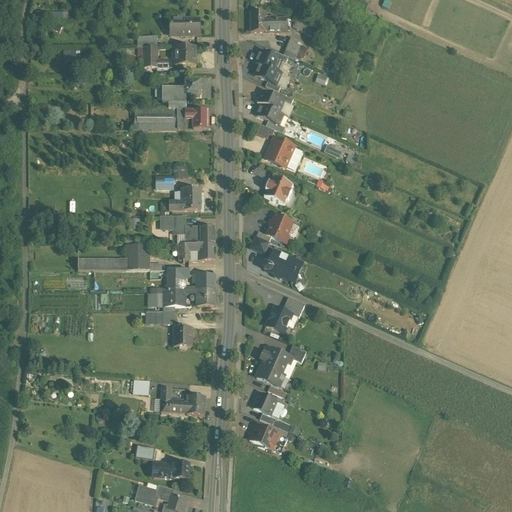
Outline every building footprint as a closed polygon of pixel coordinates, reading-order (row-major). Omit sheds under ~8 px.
[(266,14),(250,15),(250,35),(266,35),(266,20),(266,14)] [(184,17),(173,17),(173,31),(181,31),(181,22),(184,22),(184,17)] [(276,22),(276,20),(266,20),(266,35),(284,34),(284,35),(290,35),(290,23),(284,22),(276,22)] [(293,29),(308,35),(311,27),(295,21),(293,29)] [(184,22),(181,22),(181,31),(181,38),(198,38),(198,37),(201,37),(201,29),(198,29),(198,22),(184,22)] [(157,39),(137,39),(137,50),(143,50),(157,49),(157,39)] [(301,44),(290,39),(285,52),(296,56),(300,47),(301,44)] [(305,50),(300,47),(296,56),(295,59),(301,62),(305,50)] [(168,62),(157,62),(157,49),(143,50),(143,57),(143,70),(152,70),(157,70),(168,70),(168,62)] [(194,61),(194,49),(175,49),(175,67),(195,67),(195,61),(194,61)] [(63,53),(63,66),(75,65),(75,52),(63,53)] [(296,56),(285,52),(283,57),(294,62),(295,59),(296,56)] [(273,60),(259,54),(254,65),(281,76),(276,74),(281,64),(281,63),(273,60)] [(288,60),(275,54),(273,60),(281,63),(281,64),(285,66),(288,60)] [(281,76),(254,65),(259,67),(254,78),(267,84),(276,87),(281,76)] [(317,75),(315,83),(324,86),(326,78),(317,75)] [(281,76),(276,87),(280,89),(285,91),(290,80),(281,76)] [(200,83),(185,83),(185,90),(185,98),(186,99),(200,98),(200,83)] [(276,87),(267,84),(265,89),(276,94),(278,95),(280,89),(276,87)] [(185,90),(161,90),(161,105),(167,105),(168,105),(185,105),(186,105),(186,99),(185,98),(185,90)] [(274,100),(261,94),(257,105),(261,107),(278,115),(283,104),(274,100)] [(278,95),(276,94),(274,100),(283,104),(291,107),(293,102),(278,95)] [(278,115),(261,107),(256,118),(268,123),(278,128),(283,117),(278,115)] [(158,111),(134,111),(134,131),(185,131),(185,121),(185,114),(185,111),(168,111),(158,111)] [(208,114),(192,114),(192,121),(192,131),(207,132),(208,114)] [(278,128),(268,123),(265,129),(274,133),(282,136),(285,131),(278,128)] [(271,138),(274,133),(265,129),(260,127),(256,136),(267,141),(268,137),(271,138)] [(294,150),(274,141),(266,162),(285,170),(285,169),(293,151),(294,150)] [(326,145),(323,154),(338,160),(342,152),(326,145)] [(302,155),(293,151),(285,169),(294,173),(302,155)] [(348,155),(345,161),(353,165),(356,159),(348,155)] [(175,180),(188,177),(186,168),(173,170),(175,180)] [(293,188),(272,179),(272,180),(270,185),(269,185),(269,184),(268,184),(265,192),(265,193),(266,192),(267,193),(264,198),(263,199),(284,208),(284,207),(286,201),(287,202),(288,202),(291,194),(290,194),(289,194),(292,188),(293,188)] [(317,182),(315,188),(327,192),(329,186),(317,182)] [(200,205),(200,192),(183,192),(183,205),(200,205)] [(183,205),(169,205),(169,213),(183,213),(183,205)] [(200,205),(183,205),(183,213),(200,213),(200,205)] [(172,220),(160,220),(161,228),(166,232),(186,232),(186,229),(186,218),(172,218),(172,220)] [(292,226),(275,218),(267,237),(271,239),(281,244),(286,246),(289,239),(286,238),(292,226)] [(200,229),(186,229),(186,232),(186,247),(189,247),(200,247),(200,229)] [(214,229),(200,229),(200,247),(214,246),(214,229)] [(267,237),(258,234),(256,239),(269,245),(271,239),(267,237)] [(269,245),(256,239),(255,239),(249,251),(264,257),(265,255),(267,256),(269,251),(267,250),(269,245)] [(214,246),(200,247),(200,263),(214,263),(214,246)] [(149,247),(126,247),(126,264),(126,273),(149,273),(149,266),(149,247)] [(186,247),(179,247),(179,263),(189,263),(189,247),(186,247)] [(264,269),(266,271),(292,284),(296,275),(298,274),(301,267),(273,254),(269,265),(266,265),(264,267),(264,269)] [(126,264),(77,263),(78,273),(126,273),(126,264)] [(215,278),(197,278),(197,292),(215,292),(215,278)] [(168,292),(166,292),(166,291),(163,291),(163,297),(163,309),(177,309),(177,292),(168,292)] [(183,292),(177,292),(177,309),(185,309),(185,295),(185,293),(185,292),(183,292)] [(215,292),(197,292),(197,307),(215,307),(215,292)] [(148,297),(147,309),(163,309),(163,297),(148,297)] [(304,307),(288,300),(282,313),(292,317),(299,320),(304,307)] [(282,313),(274,309),(265,328),(284,336),(292,317),(282,313)] [(146,314),(145,326),(163,326),(163,319),(164,314),(146,314)] [(192,330),(175,330),(174,349),(191,349),(192,330)] [(306,355),(292,348),(287,359),(292,362),(301,366),(306,355)] [(278,355),(269,351),(269,352),(265,360),(261,369),(283,379),(284,379),(292,362),(287,359),(283,358),(283,357),(278,355)] [(203,357),(186,357),(185,376),(202,376),(203,357)] [(283,379),(261,369),(256,380),(278,390),(283,379)] [(149,384),(134,383),(133,392),(148,393),(149,384)] [(170,390),(162,389),(161,415),(169,415),(170,404),(170,390)] [(286,396),(270,389),(267,394),(283,401),(286,396)] [(276,404),(259,397),(253,411),(270,418),(276,404)] [(205,400),(188,398),(187,408),(187,415),(187,416),(204,417),(205,400)] [(183,404),(170,404),(169,414),(187,415),(187,408),(182,407),(183,404)] [(274,422),(262,417),(259,422),(271,427),(272,428),(274,422)] [(269,433),(256,427),(249,443),(273,453),(277,444),(280,438),(269,433)] [(272,428),(271,427),(269,433),(280,438),(285,440),(288,435),(272,428)] [(289,434),(296,437),(299,431),(291,428),(289,434)] [(277,444),(284,447),(287,441),(285,440),(280,438),(277,444)] [(155,451),(138,447),(136,459),(152,462),(155,451)] [(330,471),(313,464),(310,471),(327,478),(330,471)] [(169,468),(156,467),(156,480),(173,481),(174,467),(169,466),(169,468)] [(189,467),(174,467),(173,481),(188,482),(189,467)] [(173,492),(158,488),(156,494),(172,498),(173,492)] [(156,494),(139,489),(135,503),(156,509),(158,501),(169,505),(168,509),(167,511),(184,511),(188,503),(172,498),(156,494)]
